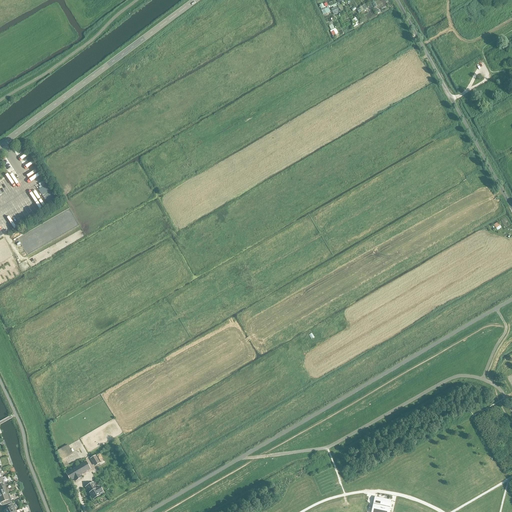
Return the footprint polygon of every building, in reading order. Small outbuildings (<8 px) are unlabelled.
[(47,184),(38,190),(47,203),(55,197),(47,184)] [(69,445),(59,449),(67,466),(69,465),(65,456),(72,453),(69,445)] [(96,455),(91,458),(95,466),(101,462),(96,455)] [(86,461),(65,473),(70,481),(74,479),(75,482),(82,478),(80,475),(87,471),(87,472),(91,470),(86,461)] [(93,483),(86,488),(89,494),(90,494),(93,499),(100,496),(100,495),(104,493),(100,487),(97,489),(93,483)] [(5,490),(4,487),(0,488),(0,491),(0,492),(0,491),(0,497),(9,494),(7,489),(5,490)] [(9,494),(0,497),(0,503),(0,504),(1,507),(12,503),(9,494)] [(376,495),(371,511),(388,511),(392,499),(376,495)] [(14,511),(16,511),(12,503),(6,507),(7,509),(2,511),(14,511)]
